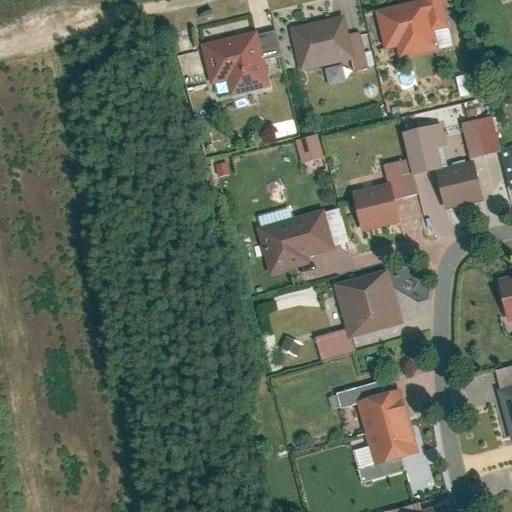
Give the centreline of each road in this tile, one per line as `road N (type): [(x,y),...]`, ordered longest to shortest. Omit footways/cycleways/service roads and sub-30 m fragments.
road 1 (residential): [(466,511),(440,411),(438,282),(447,251)]
road 2 (residential): [(447,251),(418,247),(322,273)]
